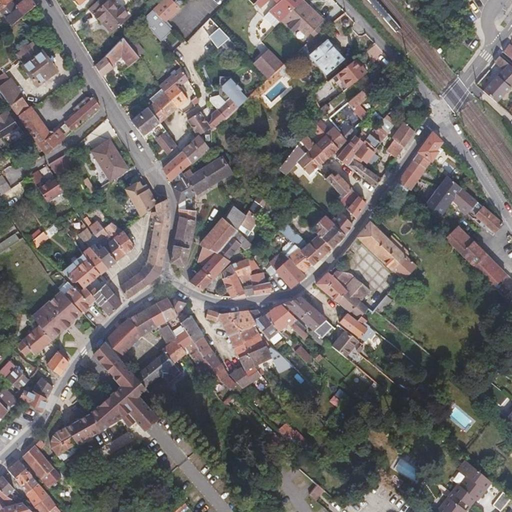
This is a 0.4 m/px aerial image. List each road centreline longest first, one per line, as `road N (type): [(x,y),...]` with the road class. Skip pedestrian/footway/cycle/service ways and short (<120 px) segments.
road 1 (residential): [(165,283),(219,306),(286,297),(338,258),(438,116)]
road 2 (residential): [(0,463),(114,319),(165,283)]
road 3 (residential): [(438,116),(338,0)]
road 4 (residential): [(11,182),(64,149),(110,104)]
road 5 (residential): [(438,116),(511,217)]
road 6 (residential): [(110,104),(44,0)]
